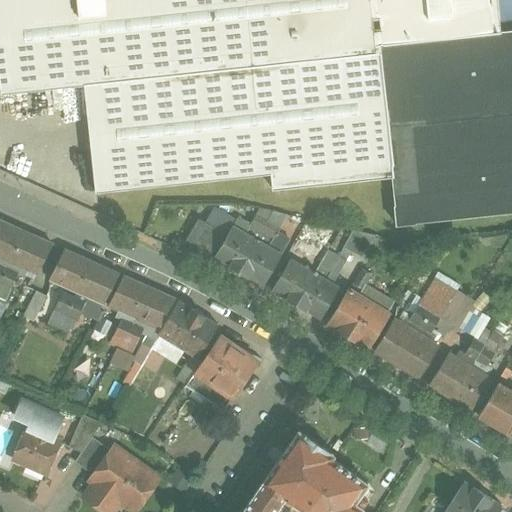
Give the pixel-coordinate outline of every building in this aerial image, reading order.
[(511,18),(501,19),(384,32),(384,31),(376,32),(372,0),(0,0),(0,65),(3,94),(86,85),(98,192),(273,174),(274,190),(394,177),(398,206),(396,206),(399,225),(418,223),(418,222),(511,212),(511,18)] [(498,0),(372,0),(376,32),(384,31),(384,32),(501,19),(498,0)] [(229,236),(201,218),(187,240),(230,266),(240,272),(270,221),(258,214),(251,225),(252,226),(247,234),(234,227),(229,236)] [(27,232),(0,219),(0,262),(10,267),(13,260),(27,232)] [(270,221),(240,272),(251,278),(251,277),(265,286),(283,255),(270,247),(282,228),(270,221)] [(377,236),(355,231),(346,247),(364,258),(377,236)] [(55,244),(27,232),(10,267),(20,272),(20,273),(26,276),(30,267),(40,272),(55,244)] [(300,245),(274,290),(288,299),(298,305),(328,254),(313,246),(311,251),(300,245)] [(93,261),(67,249),(52,277),(79,290),(93,261)] [(328,254),(298,305),(308,311),(308,310),(322,319),(339,288),(334,284),(341,271),(335,268),(339,261),(328,254)] [(121,274),(93,261),(79,290),(76,297),(87,302),(87,303),(90,305),(94,296),(106,301),(121,274)] [(0,288),(3,283),(10,267),(0,262),(0,288)] [(20,272),(10,267),(3,283),(13,288),(20,273),(20,272)] [(365,269),(351,291),(364,299),(369,291),(364,288),(376,270),(371,268),(369,271),(365,269)] [(152,288),(125,276),(111,303),(138,316),(152,288)] [(13,288),(3,283),(0,288),(0,298),(7,301),(13,288)] [(179,300),(152,288),(138,316),(163,327),(164,328),(179,300)] [(441,295),(430,288),(421,304),(431,310),(441,295)] [(38,290),(25,315),(35,320),(48,295),(38,290)] [(364,299),(351,291),(330,324),(369,348),(389,314),(364,299)] [(76,297),(65,292),(56,311),(61,313),(63,309),(69,312),(76,297)] [(87,302),(76,297),(69,312),(76,315),(74,319),(78,321),(87,303),(87,302)] [(220,325),(179,300),(164,328),(163,327),(160,333),(200,357),(220,325)] [(431,310),(421,304),(411,320),(422,326),(431,310)] [(61,313),(56,311),(52,321),(61,326),(65,321),(69,312),(63,309),(61,313)] [(441,316),(431,310),(422,326),(432,332),(441,316)] [(76,315),(69,312),(65,321),(72,324),(74,319),(76,315)] [(396,319),(376,351),(389,360),(398,366),(422,326),(411,320),(406,317),(402,323),(396,319)] [(124,318),(115,338),(118,339),(120,340),(122,336),(127,339),(134,323),(124,318)] [(146,329),(134,323),(127,339),(134,342),(132,346),(136,348),(146,329)] [(422,326),(398,366),(407,372),(408,371),(421,379),(440,347),(434,343),(438,336),(432,332),(422,326)] [(486,330),(482,337),(479,335),(476,339),(487,345),(493,334),(486,330)] [(504,341),(493,334),(487,345),(497,351),(504,341)] [(122,336),(120,340),(118,339),(115,345),(122,348),(127,339),(122,336)] [(221,336),(187,386),(220,409),(230,394),(236,398),(262,359),(240,347),(239,348),(221,336)] [(134,342),(127,339),(122,348),(133,354),(136,348),(132,346),(134,342)] [(487,345),(476,339),(466,355),(477,360),(487,345)] [(152,349),(145,344),(136,361),(143,365),(152,349)] [(487,345),(477,360),(487,367),(497,351),(487,345)] [(166,357),(152,349),(143,365),(157,373),(166,357)] [(457,358),(450,353),(430,385),(444,393),(443,393),(453,399),(477,360),(466,355),(461,352),(457,358)] [(477,360),(453,399),(462,405),(462,404),(475,412),(494,381),(489,377),(493,372),(487,368),(487,367),(477,360)] [(511,389),(501,383),(481,416),(511,435),(511,432),(511,389)] [(65,418),(23,399),(16,415),(31,422),(29,427),(56,439),(65,418)] [(84,414),(70,446),(83,451),(94,436),(104,422),(84,414)] [(29,427),(25,435),(22,436),(18,446),(19,450),(15,458),(48,473),(62,441),(56,439),(29,427)] [(302,430),(243,511),(294,511),(299,506),(307,511),(362,511),(365,509),(357,503),(370,484),(335,458),(337,455),(302,430)] [(83,451),(77,461),(96,475),(113,450),(94,436),(83,451)] [(161,477),(116,446),(113,450),(96,475),(95,476),(99,479),(87,496),(105,509),(115,495),(137,511),(161,477)] [(499,511),(504,505),(466,481),(446,511),(499,511)]
